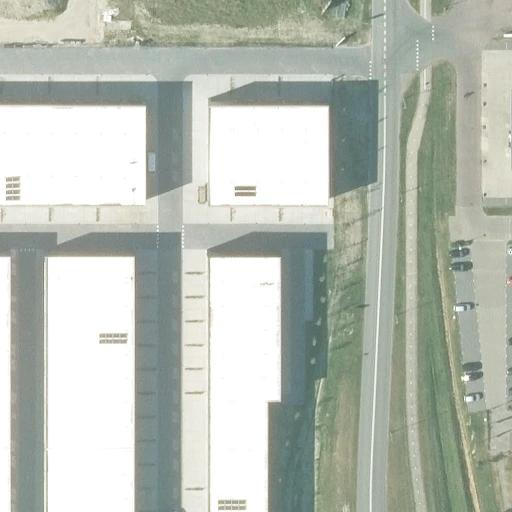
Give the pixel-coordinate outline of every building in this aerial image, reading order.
[(249,0),(250,43),(319,43),(318,0),(249,0)] [(26,99),(2,99),(2,149),(26,149),(26,99)] [(50,99),(26,99),(26,149),(50,149),(50,99)] [(74,99),(50,99),(50,149),(74,149),(74,99)] [(98,99),(74,99),(74,149),(98,149),(98,99)] [(122,99),(98,99),(98,149),(122,149),(122,99)] [(147,99),(122,99),(122,149),(147,149),(147,99)] [(231,99),(207,99),(207,159),(231,159),(231,99)] [(255,99),(231,99),(231,159),(255,159),(255,99)] [(279,99),(255,99),(255,159),(279,159),(279,99)] [(303,99),(279,99),(279,159),(303,159),(303,99)] [(327,99),(303,99),(303,159),(327,159),(327,99)] [(26,149),(2,149),(2,199),(26,199),(26,149)] [(50,149),(26,149),(26,199),(50,199),(50,149)] [(74,149),(50,149),(50,199),(74,199),(74,149)] [(98,149),(74,149),(74,199),(98,199),(98,149)] [(122,149),(98,149),(98,199),(122,199),(122,149)] [(147,149),(122,149),(122,199),(147,199),(147,149)] [(231,159),(207,159),(207,200),(231,200),(231,159)] [(255,159),(231,159),(231,200),(255,200),(255,159)] [(279,159),(255,159),(255,200),(279,200),(279,159)] [(303,159),(279,159),(279,200),(303,200),(303,159)] [(327,159),(303,159),(303,200),(327,200),(327,159)] [(10,249),(0,249),(0,273),(10,274),(10,249)] [(243,249),(207,249),(207,273),(243,273),(243,249)] [(278,249),(243,249),(243,273),(279,273),(278,249)] [(81,250),(44,250),(44,274),(81,274),(81,250)] [(97,250),(81,250),(81,274),(134,274),(134,250),(97,250)] [(10,274),(0,273),(0,297),(10,298),(10,274)] [(243,273),(207,273),(207,297),(243,297),(243,273)] [(279,273),(243,273),(243,297),(279,297),(279,273)] [(81,274),(44,274),(44,298),(81,298),(81,274)] [(134,274),(81,274),(81,298),(134,298),(134,274)] [(10,298),(0,297),(0,321),(10,322),(10,298)] [(243,297),(207,297),(207,322),(243,322),(243,297)] [(279,297),(243,297),(243,322),(278,322),(279,297)] [(81,298),(44,298),(44,322),(81,322),(81,298)] [(134,298),(81,298),(81,322),(134,322),(134,298)] [(10,322),(0,321),(0,345),(10,346),(10,322)] [(81,322),(44,322),(44,346),(81,346),(81,322)] [(134,322),(81,322),(81,346),(134,346),(134,322)] [(243,322),(207,322),(207,346),(243,346),(243,322)] [(278,322),(243,322),(243,346),(279,346),(278,322)] [(10,346),(0,345),(0,369),(10,370),(10,346)] [(81,346),(44,346),(44,370),(81,370),(81,346)] [(134,346),(81,346),(81,370),(134,370),(134,346)] [(243,346),(207,346),(207,370),(243,370),(243,346)] [(279,346),(243,346),(243,370),(279,370),(279,346)] [(10,370),(0,369),(0,393),(10,394),(10,370)] [(81,370),(44,370),(44,394),(81,394),(81,370)] [(134,370),(81,370),(81,394),(134,394),(134,370)] [(243,370),(207,370),(207,395),(243,395),(243,370)] [(279,370),(243,370),(243,395),(267,394),(278,395),(279,370)] [(10,394),(0,393),(0,417),(10,418),(10,394)] [(81,394),(44,394),(44,418),(81,418),(81,394)] [(134,394),(81,394),(81,418),(134,418),(134,394)] [(243,395),(207,395),(207,442),(267,442),(267,394),(243,395)] [(10,418),(0,417),(0,441),(10,442),(10,418)] [(81,418),(44,418),(44,442),(81,442),(81,418)] [(134,418),(81,418),(81,442),(134,442),(134,418)] [(10,442),(0,441),(0,465),(10,465),(10,442)] [(81,442),(44,442),(44,466),(81,466),(81,442)] [(134,442),(81,442),(81,466),(134,466),(134,442)] [(267,442),(207,442),(207,490),(267,490),(267,442)] [(10,465),(0,465),(0,489),(10,489),(10,465)] [(81,466),(44,466),(44,489),(81,489),(81,466)] [(134,466),(81,466),(81,489),(134,489),(134,466)] [(10,511),(10,489),(0,489),(0,511),(10,511)] [(80,511),(81,489),(44,489),(44,511),(80,511)] [(133,511),(134,489),(81,489),(80,511),(133,511)] [(266,511),(267,490),(207,490),(206,511),(266,511)]
